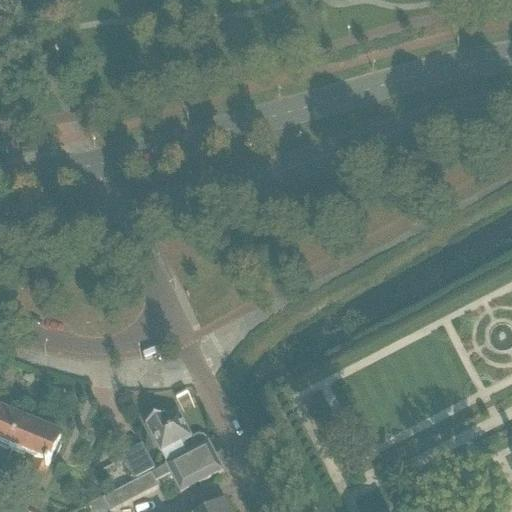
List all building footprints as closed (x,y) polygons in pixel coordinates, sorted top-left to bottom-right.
[(0,446),(12,451),(23,424),(0,413),(0,446)] [(166,466),(165,466),(170,475),(180,494),(223,472),(207,440),(206,439),(204,438),(202,437),(200,436),(199,436),(198,436),(191,440),(179,417),(167,424),(164,418),(146,427),(166,466)] [(23,424),(12,451),(37,462),(25,492),(36,497),(53,459),(55,460),(61,447),(58,446),(61,440),(23,424)] [(141,447),(122,457),(135,481),(154,471),(141,447)] [(165,466),(150,474),(155,483),(170,475),(165,466)] [(155,483),(150,474),(101,499),(108,511),(111,511),(158,488),(155,483)]
